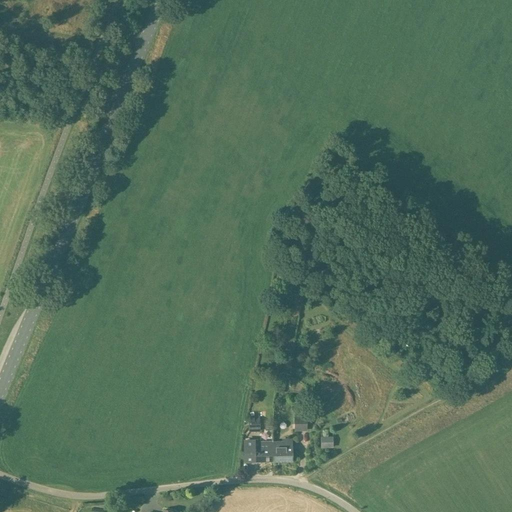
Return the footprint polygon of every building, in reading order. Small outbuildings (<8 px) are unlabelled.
[(249,432),(260,432),(260,423),(263,423),(262,416),(249,417),(248,417),(249,432)] [(307,432),(307,416),(294,416),(294,432),(307,432)] [(319,436),(319,448),(332,448),(332,437),(319,436)] [(281,442),(271,443),(271,462),(291,462),(290,440),(281,440),(281,442)] [(259,441),(243,441),(243,462),(271,462),(271,443),(259,443),(259,441)]
